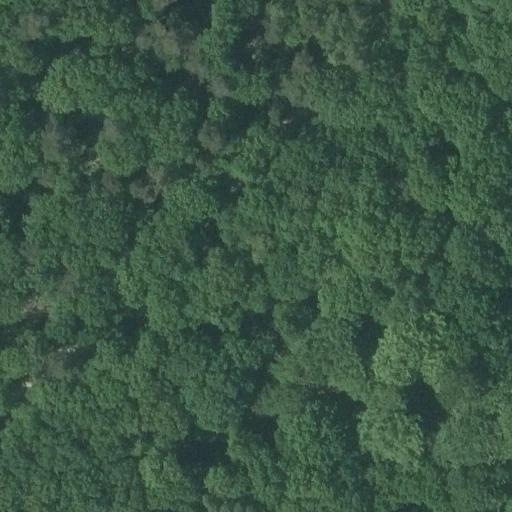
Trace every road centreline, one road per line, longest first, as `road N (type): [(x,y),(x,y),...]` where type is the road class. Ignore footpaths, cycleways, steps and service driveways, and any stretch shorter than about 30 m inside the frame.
road 1 (track): [(0,406),(224,198)]
road 2 (track): [(224,198),(409,0)]
